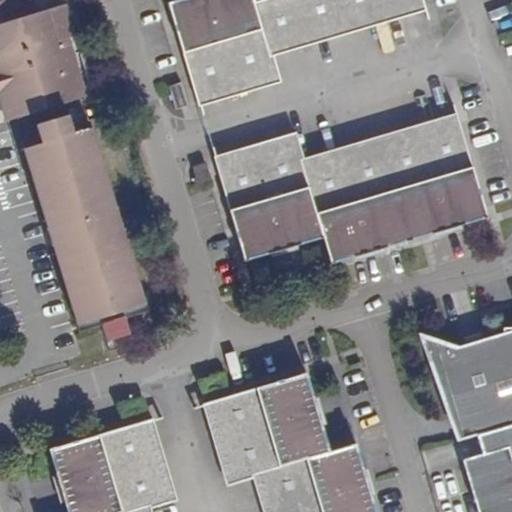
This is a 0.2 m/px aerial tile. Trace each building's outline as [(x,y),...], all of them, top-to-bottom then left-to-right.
[(5,0),(0,1),(0,21),(34,14),(31,0),(5,0)] [(276,80),(269,57),(426,10),(423,0),(175,0),(167,2),(197,103),(276,80)] [(66,38),(73,35),(64,6),(0,24),(0,106),(5,121),(32,113),(62,104),(84,97),(66,38)] [(81,33),(73,35),(89,88),(96,85),(81,33)] [(175,108),(187,105),(180,82),(168,86),(175,108)] [(66,117),(62,104),(32,113),(35,125),(66,117)] [(322,237),(331,263),(487,217),(456,113),(299,159),(293,137),(214,160),(244,261),(322,237)] [(70,128),(66,117),(35,125),(39,137),(70,128)] [(85,132),(136,306),(82,323),(34,166),(27,168),(76,333),(100,325),(121,319),(146,311),(91,122),(70,128),(39,137),(20,143),(22,151),(85,132)] [(27,168),(34,166),(82,323),(136,306),(85,132),(22,151),(27,168)] [(204,163),(193,167),(199,189),(210,186),(204,163)] [(100,325),(104,337),(125,331),(121,319),(100,325)] [(511,333),(449,352),(446,354),(443,360),(442,363),(441,367),(441,373),(443,380),(444,387),(446,394),(449,402),(453,410),(460,420),(455,423),(461,442),(475,438),(511,427),(511,333)] [(229,481),(255,474),(266,511),(376,511),(356,444),(329,450),(306,372),(206,402),(229,481)] [(227,386),(222,373),(200,380),(203,392),(227,386)] [(120,404),(123,416),(145,410),(142,397),(120,404)] [(67,511),(148,511),(146,506),(171,498),(148,420),(49,449),(67,511)] [(511,511),(511,427),(475,438),(480,457),(461,462),(475,511),(511,511)]
